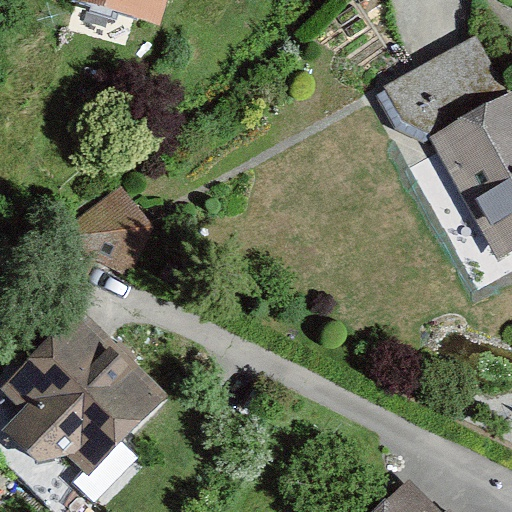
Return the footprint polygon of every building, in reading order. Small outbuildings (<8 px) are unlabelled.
[(176,0),(60,0),(171,25),(176,0)] [(432,154),(491,266),(511,273),(511,105),(505,110),(473,54),(381,102),(401,138),(432,154)] [(81,214),(117,259),(157,226),(121,182),(81,214)] [(97,489),(168,411),(76,322),(1,397),(21,415),(0,436),(0,439),(33,471),(75,467),(97,489)] [(424,511),(406,494),(388,511),(424,511)]
